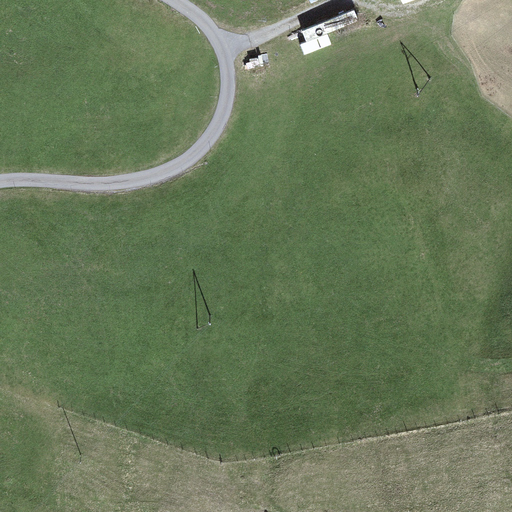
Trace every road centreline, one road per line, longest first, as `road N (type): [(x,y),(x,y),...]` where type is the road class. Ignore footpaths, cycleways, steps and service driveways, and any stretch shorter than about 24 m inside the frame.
road 1 (unclassified): [(172,0),(225,47),(230,103),(217,139),(176,180),(96,192),(0,184)]
road 2 (track): [(225,47),(359,0)]
